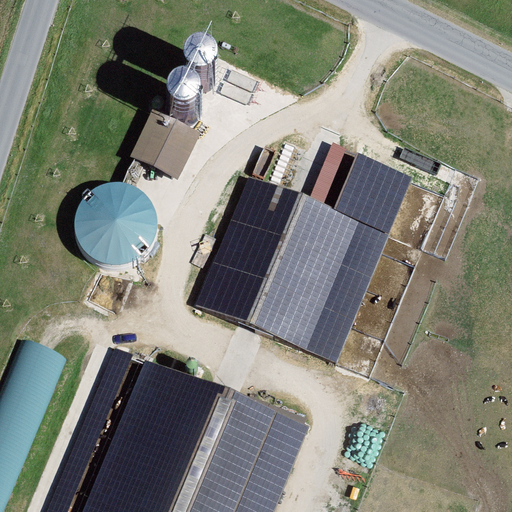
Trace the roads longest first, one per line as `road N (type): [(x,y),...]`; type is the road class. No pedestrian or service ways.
road 1 (tertiary): [(511,72),(366,0)]
road 2 (tertiary): [(42,0),(0,131)]
